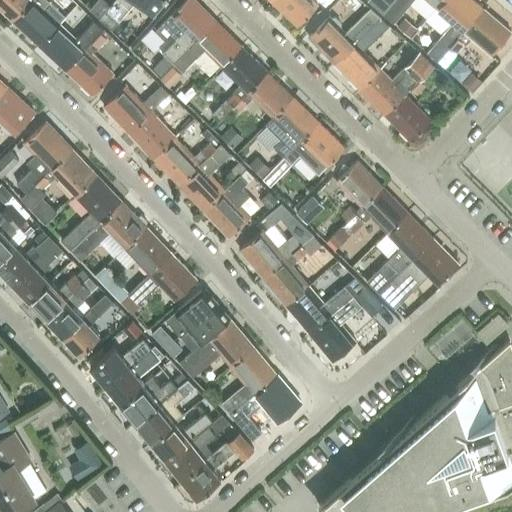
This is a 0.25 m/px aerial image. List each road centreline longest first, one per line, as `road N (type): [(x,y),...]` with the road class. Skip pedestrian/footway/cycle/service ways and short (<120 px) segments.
road 1 (residential): [(0,50),(209,262),(334,403)]
road 2 (residential): [(170,511),(0,307)]
road 3 (residential): [(412,179),(231,0)]
road 4 (residential): [(334,403),(494,262)]
road 5 (residential): [(211,511),(334,403)]
road 6 (unclassified): [(412,179),(511,73)]
